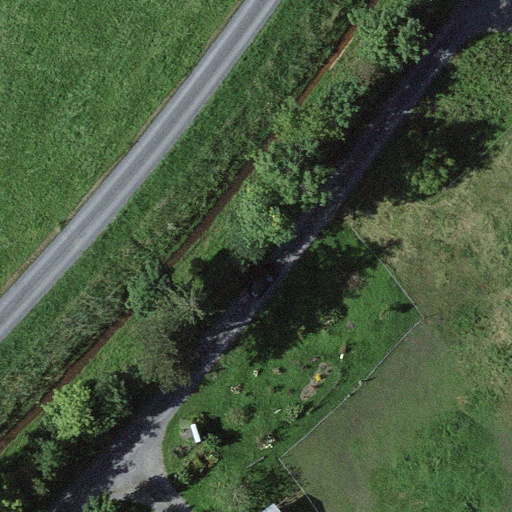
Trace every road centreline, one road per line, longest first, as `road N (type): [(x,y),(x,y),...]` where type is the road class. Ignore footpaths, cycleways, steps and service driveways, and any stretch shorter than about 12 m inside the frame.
road 1 (track): [(483,0),(123,458),(62,511)]
road 2 (track): [(251,0),(0,311)]
